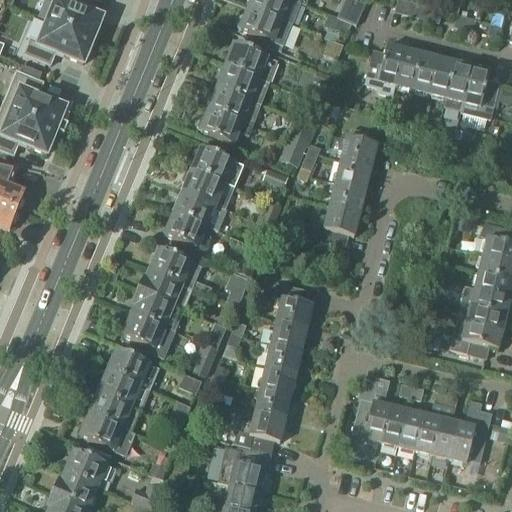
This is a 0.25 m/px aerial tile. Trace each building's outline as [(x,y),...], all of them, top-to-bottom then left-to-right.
[(79,0),(48,0),(48,2),(57,6),(49,27),(96,46),(102,30),(100,29),(103,22),(76,11),(79,0)] [(253,0),(249,12),(283,25),(291,5),(278,0),(253,0)] [(278,0),(291,5),(291,4),(305,10),(309,0),(278,0)] [(446,0),(442,16),(449,18),(457,21),(461,0),(446,0)] [(329,19),(328,20),(351,29),(355,30),(364,10),(345,2),(337,22),(329,19)] [(398,5),(394,17),(411,22),(415,9),(398,5)] [(415,9),(411,22),(429,26),(432,14),(423,12),(415,9)] [(249,12),(246,20),(244,19),(239,21),(235,29),(238,34),(262,44),(261,48),(280,56),(291,29),(283,26),(283,25),(249,12)] [(442,16),(432,14),(429,26),(438,29),(441,18),(448,19),(449,18),(442,16)] [(448,19),(456,21),(453,32),(463,35),(466,23),(457,21),(449,18),(448,19)] [(503,20),(493,18),(491,29),(500,31),(503,20)] [(324,31),(346,40),(351,29),(328,20),(324,31)] [(472,37),(475,25),(466,23),(463,35),(472,37)] [(96,46),(49,27),(40,48),(31,44),(24,60),(51,71),(57,57),(84,69),(87,62),(89,63),(96,46)] [(500,31),(491,29),(488,41),(497,43),(500,31)] [(330,44),(324,57),(336,63),(342,49),(330,44)] [(277,66),(268,63),(234,49),(226,71),(260,85),(268,88),(277,66)] [(365,92),(374,94),(377,99),(389,102),(390,100),(392,101),(394,92),(403,55),(386,51),(384,60),(372,57),(366,82),(365,82),(363,89),(365,90),(365,92)] [(403,55),(394,92),(411,96),(421,59),(403,55)] [(428,101),(438,63),(421,59),(411,96),(428,101)] [(445,105),(454,67),(438,63),(428,101),(445,105)] [(454,67),(445,105),(443,112),(460,116),(462,109),(471,71),(454,67)] [(260,85),(226,71),(217,94),(251,108),(252,106),(260,110),(268,88),(260,85)] [(460,119),(489,126),(499,89),(487,86),(489,76),(471,71),(462,109),(460,116),(460,119)] [(332,82),(316,75),(312,86),(328,92),(332,82)] [(11,93),(2,114),(12,117),(59,137),(65,120),(63,119),(66,113),(39,101),(44,88),(17,77),(11,93)] [(251,108),(217,94),(209,115),(252,132),(260,110),(252,106),(251,108)] [(12,117),(2,114),(0,119),(0,155),(14,161),(20,148),(47,159),(50,152),(52,153),(59,137),(12,117)] [(252,132),(209,115),(201,136),(235,150),(239,139),(248,142),(252,132)] [(285,146),(304,153),(314,130),(295,122),(285,146)] [(377,150),(345,142),(339,165),(371,172),(377,150)] [(304,153),(285,146),(278,164),(297,172),(304,153)] [(304,161),(315,165),(319,154),(309,150),(304,161)] [(235,168),(201,154),(192,176),(234,193),(243,171),(235,168)] [(300,171),(310,176),(315,165),(304,161),(300,171)] [(371,172),(339,165),(333,188),(365,195),(371,172)] [(26,193),(11,187),(17,171),(8,169),(0,166),(0,207),(17,215),(18,212),(21,211),(23,205),(22,202),(26,193)] [(310,176),(300,171),(295,183),(305,187),(310,176)] [(262,185),(283,193),(288,181),(266,173),(262,185)] [(225,215),(234,193),(192,176),(190,179),(187,178),(186,179),(184,184),(184,187),(187,188),(183,197),(225,215)] [(365,195),(333,188),(328,210),(360,217),(365,195)] [(225,215),(183,197),(174,219),(208,233),(217,212),(225,215)] [(0,232),(9,236),(13,227),(15,225),(18,220),(17,217),(17,215),(0,207),(0,232)] [(262,221),(257,220),(254,228),(271,234),(280,212),(267,208),(262,221)] [(323,233),(315,231),(312,244),(345,252),(348,240),(354,242),(360,217),(328,210),(323,233)] [(174,219),(165,240),(202,255),(207,254),(210,245),(207,239),(210,234),(208,233),(174,219)] [(481,242),(485,243),(481,260),(511,267),(511,236),(484,229),(481,242)] [(201,272),(159,254),(150,276),(203,298),(205,290),(195,286),(201,272)] [(511,267),(481,260),(477,278),(511,286),(511,267)] [(248,287),(254,271),(243,267),(237,282),(248,287)] [(146,285),(143,284),(138,296),(183,315),(191,295),(202,299),(203,298),(150,276),(146,285)] [(511,296),(511,286),(477,278),(472,294),(510,303),(511,296)] [(273,302),(280,303),(275,325),(307,332),(312,310),(307,308),(309,296),(276,288),(273,302)] [(510,303),(472,294),(464,292),(460,309),(468,311),(506,320),(510,303)] [(237,312),(243,299),(232,294),(227,308),(237,312)] [(132,318),(174,336),(183,315),(138,296),(132,309),(135,310),(132,318)] [(506,320),(468,311),(460,309),(455,326),(464,328),(502,337),(506,320)] [(214,328),(226,333),(225,333),(228,334),(233,322),(219,317),(214,328)] [(162,364),(174,336),(132,318),(123,341),(146,350),(143,356),(162,364)] [(307,332),(275,325),(269,348),(301,355),(307,332)] [(464,328),(455,326),(448,355),(485,364),(488,352),(498,354),(502,337),(464,328)] [(231,337),(241,341),(245,331),(235,327),(231,337)] [(214,329),(213,328),(205,349),(217,354),(225,333),(226,333),(214,328),(214,329)] [(241,341),(231,337),(220,362),(238,365),(232,352),(236,354),(241,341)] [(301,355),(269,348),(264,370),(296,378),(301,355)] [(205,349),(193,377),(206,382),(217,354),(205,349)] [(107,377),(141,391),(141,392),(149,396),(158,373),(150,370),(151,370),(117,355),(107,377)] [(212,380),(223,384),(227,375),(216,370),(212,380)] [(296,378),(264,370),(259,393),(291,400),(296,378)] [(389,387),(388,387),(391,377),(380,374),(376,391),(364,388),(351,438),(364,441),(363,444),(380,448),(390,412),(383,410),(389,387)] [(141,391),(107,377),(98,399),(132,413),(141,392),(141,391)] [(178,393),(195,400),(201,387),(183,380),(178,393)] [(223,384),(212,380),(208,390),(219,394),(223,384)] [(402,390),(399,401),(410,404),(413,393),(402,390)] [(291,400),(259,393),(253,416),(285,423),(291,400)] [(420,406),(423,395),(413,393),(410,404),(420,406)] [(436,398),(433,409),(443,412),(445,401),(436,398)] [(132,413),(98,399),(89,419),(132,437),(137,425),(136,424),(139,417),(132,414),(132,413)] [(454,414),(457,404),(445,401),(443,412),(454,414)] [(464,430),(457,428),(448,465),(466,469),(467,465),(479,468),(491,420),(479,417),(481,410),(470,407),(464,430)] [(423,420),(414,456),(431,460),(440,424),(443,412),(433,409),(430,422),(423,420)] [(390,412),(380,448),(398,452),(407,416),(390,412)] [(440,424),(431,460),(448,465),(457,428),(451,427),(454,414),(443,412),(440,424)] [(234,449),(237,450),(237,452),(271,460),(274,446),(280,448),(285,423),(253,416),(251,426),(240,424),(234,449)] [(407,416),(398,452),(414,456),(423,420),(407,416)] [(132,437),(89,419),(80,442),(114,456),(123,434),(132,437)] [(179,425),(167,420),(164,427),(180,434),(183,427),(179,425)] [(167,442),(162,452),(174,457),(179,447),(167,442)] [(216,488),(227,491),(228,489),(259,497),(265,475),(267,475),(271,460),(237,452),(236,455),(224,452),(216,488)] [(165,480),(173,463),(154,455),(147,472),(165,480)] [(99,492),(106,495),(115,474),(108,471),(108,470),(74,456),(65,477),(99,492)] [(174,474),(185,479),(189,469),(178,464),(174,474)] [(174,475),(171,474),(167,484),(181,489),(185,479),(174,474),(174,475)] [(52,498),(84,511),(90,511),(99,492),(65,477),(61,486),(58,485),(52,498)] [(144,497),(134,494),(130,506),(146,511),(152,511),(164,483),(151,479),(144,497)] [(228,489),(227,491),(222,511),(255,511),(259,497),(228,489)] [(47,511),(49,511),(84,511),(52,498),(47,511)]
